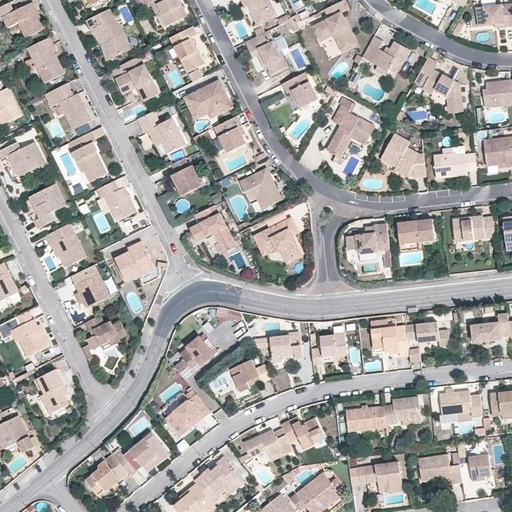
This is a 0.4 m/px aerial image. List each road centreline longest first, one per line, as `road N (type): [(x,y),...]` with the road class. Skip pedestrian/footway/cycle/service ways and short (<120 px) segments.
road 1 (residential): [(123,511),(229,426),(278,402),(511,367)]
road 2 (residential): [(50,0),(197,296)]
road 3 (residential): [(111,421),(0,198)]
road 4 (residential): [(338,202),(271,143),(201,0)]
road 5 (residential): [(330,304),(511,284)]
road 6 (residential): [(511,192),(384,207),(338,202)]
road 7 (residential): [(111,421),(136,394),(173,310),(197,296)]
road 8 (residential): [(511,62),(464,56),(371,0)]
road 9 (residential): [(197,296),(330,304)]
